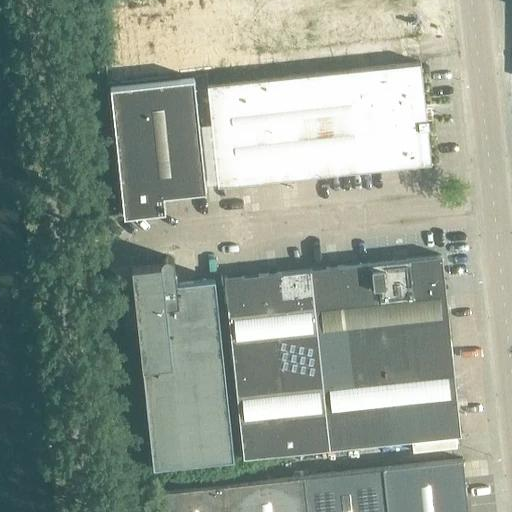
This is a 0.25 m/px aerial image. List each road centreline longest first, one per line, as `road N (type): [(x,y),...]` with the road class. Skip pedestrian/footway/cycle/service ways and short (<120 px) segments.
road 1 (unclassified): [(493,206),(120,242)]
road 2 (unclassified): [(471,0),(493,206)]
